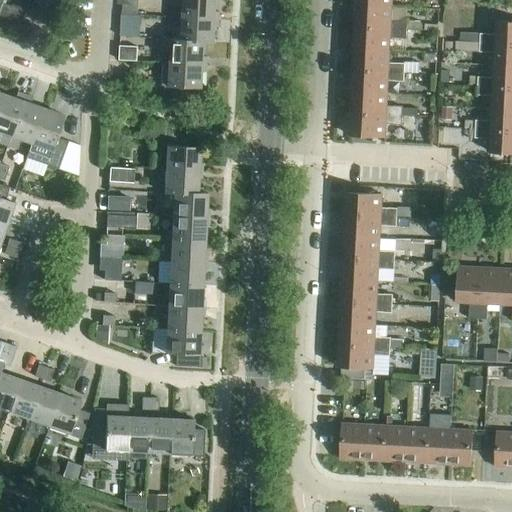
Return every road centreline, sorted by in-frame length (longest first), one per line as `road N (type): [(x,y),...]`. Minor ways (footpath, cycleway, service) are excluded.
road 1 (residential): [(511,501),(331,491),(301,469),(315,153)]
road 2 (tertiary): [(249,511),(268,149)]
road 3 (residential): [(315,153),(322,0)]
road 4 (residential): [(13,324),(53,213),(86,212)]
road 5 (tertiary): [(268,149),(276,0)]
road 6 (residential): [(86,212),(79,347)]
road 7 (residential): [(202,383),(163,378),(79,347)]
road 8 (residential): [(86,212),(88,84)]
road 9 (residential): [(315,153),(438,158)]
